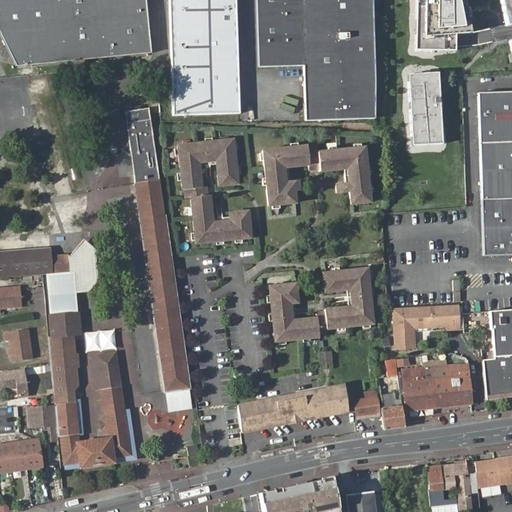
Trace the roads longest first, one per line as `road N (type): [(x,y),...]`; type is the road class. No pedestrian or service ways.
road 1 (secondary): [(245,472),(511,428)]
road 2 (secondary): [(94,511),(245,472)]
